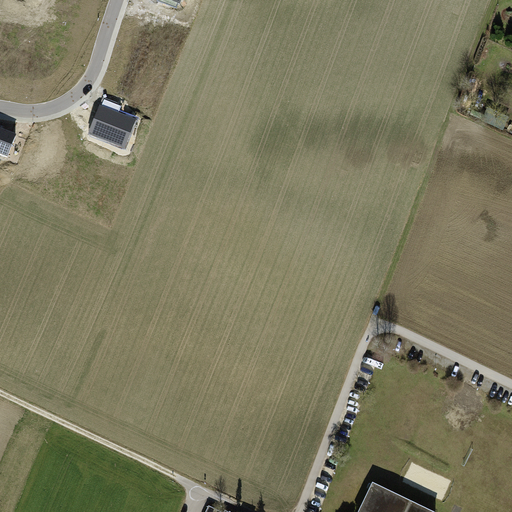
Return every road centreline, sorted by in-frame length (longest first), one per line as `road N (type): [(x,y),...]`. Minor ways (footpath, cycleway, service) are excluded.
road 1 (track): [(493,0),(370,329)]
road 2 (track): [(205,491),(0,392)]
road 3 (residential): [(0,107),(53,108),(73,97),(90,81),(117,0)]
